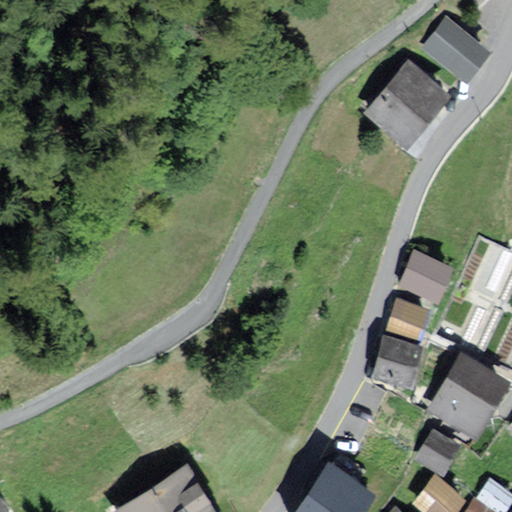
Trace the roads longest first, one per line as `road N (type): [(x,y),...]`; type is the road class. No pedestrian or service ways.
road 1 (track): [(0,421),(202,310),(320,89),(411,15)]
road 2 (residential): [(511,28),(499,70),(421,176),(355,372),(272,511)]
